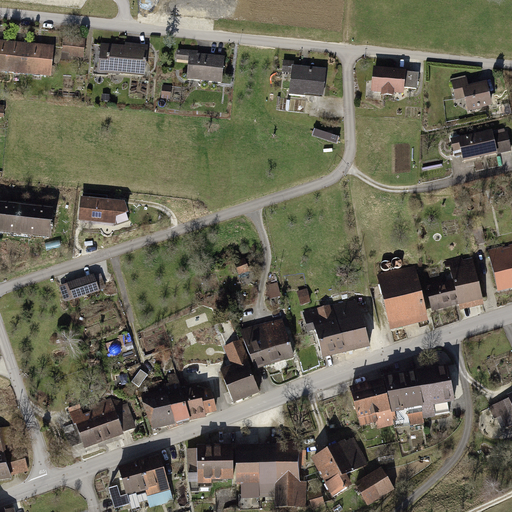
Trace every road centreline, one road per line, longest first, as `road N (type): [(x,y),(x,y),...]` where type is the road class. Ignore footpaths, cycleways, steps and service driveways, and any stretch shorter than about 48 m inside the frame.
road 1 (residential): [(347,50),(350,149),(338,174),(0,289)]
road 2 (residential): [(452,333),(81,469)]
road 3 (residential): [(347,50),(0,12)]
road 4 (residential): [(452,333),(468,428),(462,450),(401,511)]
road 5 (residential): [(511,64),(347,50)]
road 6 (residential): [(0,328),(50,480)]
